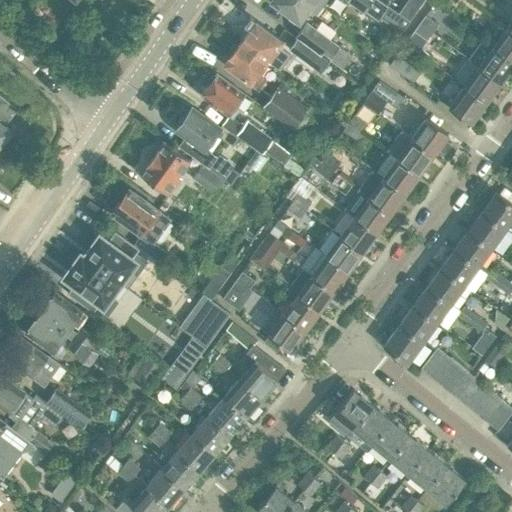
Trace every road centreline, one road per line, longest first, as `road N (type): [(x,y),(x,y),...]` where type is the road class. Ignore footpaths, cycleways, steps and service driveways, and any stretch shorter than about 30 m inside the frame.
road 1 (residential): [(511,128),(350,337)]
road 2 (residential): [(200,511),(350,337)]
road 3 (residential): [(511,468),(350,337)]
road 4 (residential): [(0,270),(100,127)]
road 5 (residential): [(100,127),(190,0)]
road 6 (residential): [(0,23),(100,127)]
